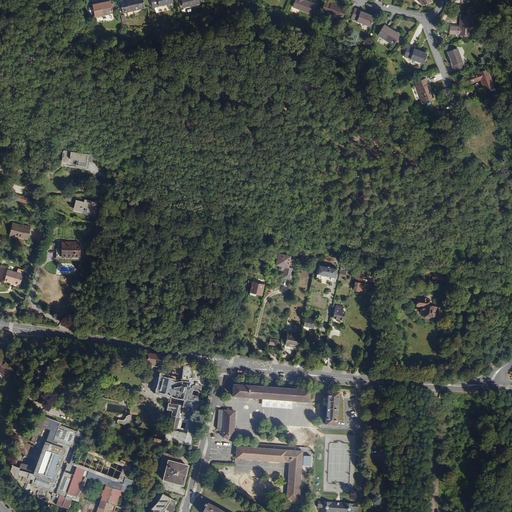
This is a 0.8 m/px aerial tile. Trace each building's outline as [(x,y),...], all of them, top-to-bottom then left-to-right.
[(141,8),(138,0),(122,0),(117,1),(120,12),(141,8)] [(311,4),(300,0),(292,0),(289,7),(307,14),(311,4)] [(340,8),(320,0),(316,11),(336,19),(340,8)] [(108,11),(106,1),(95,4),(94,3),(88,4),(91,15),(108,11)] [(364,26),(368,16),(364,15),(349,9),(345,19),(364,26)] [(466,36),(468,17),(458,16),(457,27),(447,26),(446,34),(466,36)] [(388,44),(393,36),(384,30),(384,28),(379,25),(373,35),(388,44)] [(419,64),(423,54),(419,52),(404,47),(400,57),(419,64)] [(459,67),(452,48),(442,51),(443,56),(448,70),(459,67)] [(488,87),(481,70),(462,76),(464,84),(474,80),(477,91),(488,87)] [(431,98),(423,78),(412,82),(419,102),(431,98)] [(86,162),(86,154),(59,152),(59,154),(60,154),(60,159),(61,159),(60,163),(64,163),(63,167),(76,168),(76,166),(77,161),(84,162),(86,162)] [(29,204),(30,199),(15,194),(13,199),(29,204)] [(97,214),(100,204),(88,201),(87,203),(79,201),(79,199),(72,197),(66,198),(66,200),(78,203),(77,206),(78,207),(77,211),(89,214),(89,212),(97,214)] [(28,240),(31,229),(12,224),(9,237),(14,238),(15,236),(28,240)] [(77,257),(77,242),(59,242),(59,257),(77,257)] [(288,268),(291,257),(278,255),(276,266),(280,267),(279,269),(280,270),(281,271),(283,271),(285,271),(283,279),(291,280),(293,270),(288,268)] [(333,279),(335,267),(316,263),(312,280),(318,281),(319,278),(327,280),(328,278),(333,279)] [(20,286),(24,271),(18,270),(17,273),(7,271),(4,280),(14,283),(13,284),(20,286)] [(449,280),(449,277),(447,277),(447,276),(443,276),(443,273),(433,272),(432,279),(446,281),(446,280),(449,280)] [(362,284),(363,279),(355,277),(354,283),(355,283),(354,291),(359,292),(359,291),(364,292),(366,285),(362,284)] [(259,294),(262,284),(250,280),(247,293),(253,295),(253,293),(259,294)] [(444,295),(417,292),(416,297),(425,298),(424,306),(427,306),(428,297),(441,298),(441,300),(443,301),(444,295)] [(424,306),(425,298),(416,297),(416,299),(414,298),(413,305),(419,306),(418,314),(421,314),(421,316),(428,316),(428,315),(431,315),(431,313),(432,308),(432,307),(427,306),(424,306)] [(341,308),(341,307),(334,305),(331,318),(342,320),(344,312),(343,312),(340,312),(341,308)] [(311,328),(313,318),(303,316),(301,326),(311,328)] [(298,349),(301,335),(288,332),(284,348),(291,350),(292,347),(298,349)] [(165,361),(164,360),(162,359),(163,357),(149,355),(147,364),(161,367),(161,365),(163,365),(164,363),(165,361)] [(14,372),(2,360),(0,362),(0,373),(6,380),(14,372)] [(188,395),(190,390),(189,390),(190,386),(192,386),(192,388),(196,389),(197,386),(206,389),(209,375),(192,371),(192,369),(192,368),(193,362),(181,360),(179,368),(184,369),(183,379),(176,381),(175,381),(175,378),(172,378),(171,379),(171,380),(164,378),(164,379),(160,378),(155,396),(167,399),(169,397),(172,397),(173,399),(184,402),(187,401),(189,401),(190,395),(188,395)] [(311,386),(234,381),(233,394),(310,399),(311,386)] [(203,403),(206,389),(197,386),(196,389),(192,388),(192,386),(190,386),(189,390),(190,390),(188,395),(190,395),(189,401),(187,401),(184,402),(192,405),(196,402),(203,403)] [(337,426),(339,394),(328,393),(326,425),(337,426)] [(176,437),(177,432),(169,431),(161,430),(156,433),(154,440),(153,440),(153,443),(158,444),(160,442),(178,443),(184,445),(184,444),(192,446),(203,403),(196,402),(192,405),(189,418),(189,421),(186,438),(179,436),(179,437),(176,437)] [(181,416),(183,407),(169,404),(167,411),(172,412),(171,417),(180,418),(180,419),(185,420),(185,417),(181,416)] [(236,409),(224,408),(222,437),(234,438),(236,409)] [(129,424),(131,420),(131,416),(130,414),(126,414),(127,417),(128,419),(126,421),(123,422),(118,421),(117,424),(124,426),(129,424)] [(62,508),(74,477),(76,468),(71,467),(81,443),(75,441),(78,432),(60,426),(61,424),(42,417),(32,442),(38,447),(38,448),(43,451),(36,468),(31,467),(30,467),(22,465),(21,469),(13,467),(11,472),(26,494),(45,501),(62,508)] [(177,432),(180,419),(180,418),(171,417),(169,431),(177,432)] [(304,449),(238,445),(236,457),(290,461),(288,497),(302,498),(304,449)] [(125,479),(129,463),(81,448),(76,468),(74,477),(62,508),(68,510),(72,500),(79,502),(87,478),(89,473),(123,484),(125,479)] [(180,460),(181,455),(163,451),(158,468),(165,470),(162,477),(184,482),(189,462),(180,460)] [(128,494),(132,481),(125,479),(123,484),(89,473),(87,478),(107,485),(97,511),(108,511),(111,505),(115,507),(120,492),(128,494)] [(224,488),(217,484),(219,481),(219,480),(214,478),(212,482),(215,483),(212,487),(216,490),(217,489),(222,491),(224,488)] [(163,495),(153,511),(170,511),(176,502),(163,495)] [(229,511),(208,500),(202,510),(204,511),(229,511)] [(357,503),(317,500),(316,508),(321,508),(320,511),(352,511),(353,511),(357,511),(357,503)]
